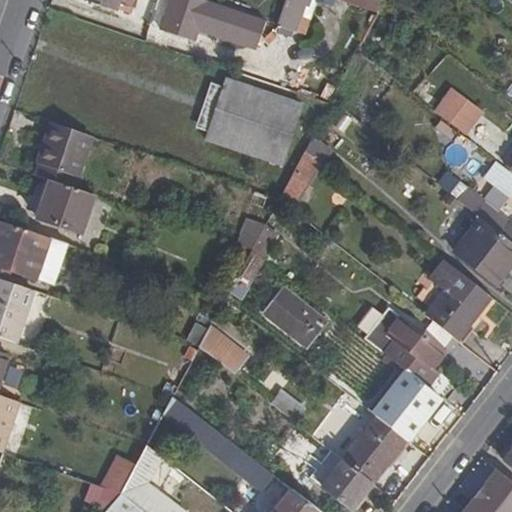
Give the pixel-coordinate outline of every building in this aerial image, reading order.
[(119,2),(119,0),(91,0),(116,8),(119,2)] [(203,28),(211,4),(198,0),(172,0),(162,31),(195,41),(200,27),(203,28)] [(287,0),(279,27),(297,34),(308,0),(287,0)] [(223,89),(209,133),(207,142),(282,167),(301,107),(226,82),(223,89)] [(209,133),(223,89),(211,85),(197,129),(209,133)] [(463,135),(482,111),(449,86),(431,111),(463,135)] [(479,115),(467,133),(485,144),(497,127),(479,115)] [(74,191),(92,138),(53,124),(35,177),(50,183),(74,191)] [(320,164),(305,153),(279,201),(289,210),(320,164)] [(83,234),(95,198),(74,191),(50,183),(38,219),(83,234)] [(497,233),(506,222),(465,190),(456,201),(480,219),(497,233)] [(237,242),(253,249),(266,224),(246,217),(237,242)] [(453,253),(492,284),(511,259),(511,244),(497,233),(480,219),(453,253)] [(0,267),(36,280),(50,241),(0,223),(0,267)] [(263,261),(252,251),(237,278),(250,285),(263,261)] [(499,289),(511,272),(511,259),(492,284),(499,289)] [(447,292),(427,318),(454,339),(457,342),(491,297),(447,263),(433,281),(447,292)] [(0,338),(17,345),(34,292),(0,280),(0,338)] [(283,290),(265,312),(309,348),(327,325),(283,290)] [(414,336),(384,313),(364,339),(386,356),(399,367),(410,375),(428,389),(440,375),(434,371),(443,359),(440,357),(414,336)] [(414,336),(440,357),(454,339),(427,318),(414,336)] [(198,323),(186,343),(199,348),(210,329),(198,323)] [(0,355),(0,386),(9,358),(0,355)] [(410,375),(377,418),(378,419),(407,442),(408,442),(441,399),(428,389),(410,375)] [(269,384),(260,396),(296,424),(304,412),(269,384)] [(0,453),(2,455),(20,404),(0,396),(0,453)] [(261,494),(275,477),(172,398),(163,416),(261,494)] [(373,485),(407,442),(378,419),(344,462),(373,485)] [(185,511),(150,484),(165,460),(146,446),(136,465),(126,485),(120,494),(121,495),(143,511),(185,511)] [(136,465),(120,459),(109,479),(126,485),(136,465)] [(353,511),(373,485),(344,462),(323,490),(353,511)] [(109,479),(105,489),(120,494),(126,485),(109,479)] [(511,511),(511,501),(488,483),(465,511),(511,511)] [(87,497),(109,509),(121,495),(120,494),(105,489),(91,484),(87,497)] [(320,511),(295,493),(280,511),(320,511)] [(142,511),(143,511),(121,495),(109,509),(106,511),(142,511)]
